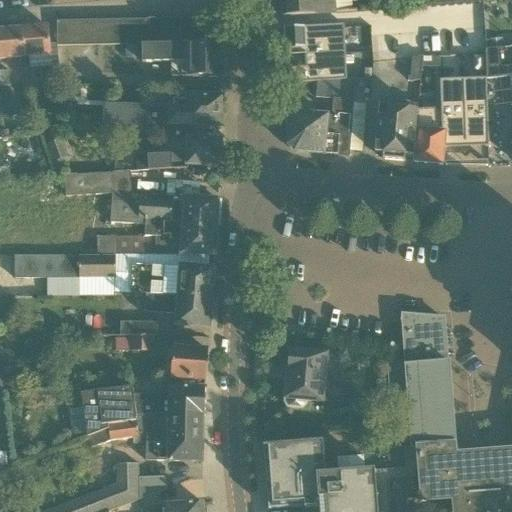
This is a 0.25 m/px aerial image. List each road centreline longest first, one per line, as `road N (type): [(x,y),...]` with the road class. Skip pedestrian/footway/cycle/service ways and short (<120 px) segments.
road 1 (residential): [(236,511),(247,169)]
road 2 (residential): [(494,194),(247,169)]
road 3 (residential): [(247,169),(249,0)]
